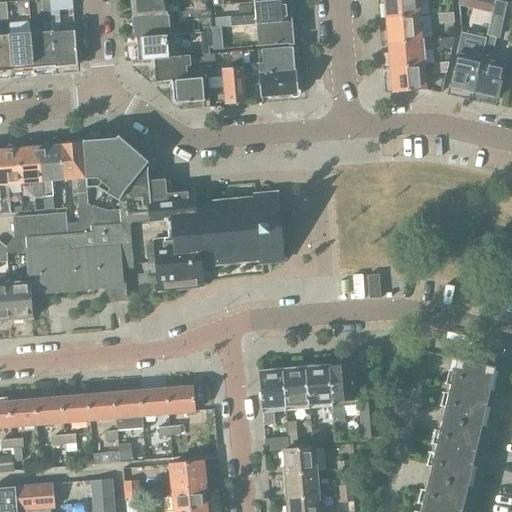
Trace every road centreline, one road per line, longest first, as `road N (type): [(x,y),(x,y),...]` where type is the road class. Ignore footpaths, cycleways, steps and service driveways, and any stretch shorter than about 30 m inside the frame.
road 1 (residential): [(230,329),(155,352),(0,365)]
road 2 (residential): [(310,130),(192,140),(102,99)]
road 3 (residential): [(511,335),(398,309),(326,315)]
road 4 (residential): [(326,315),(310,130)]
road 5 (residential): [(249,511),(230,329)]
road 6 (residential): [(511,142),(437,125),(346,127)]
road 7 (residential): [(346,127),(336,0)]
